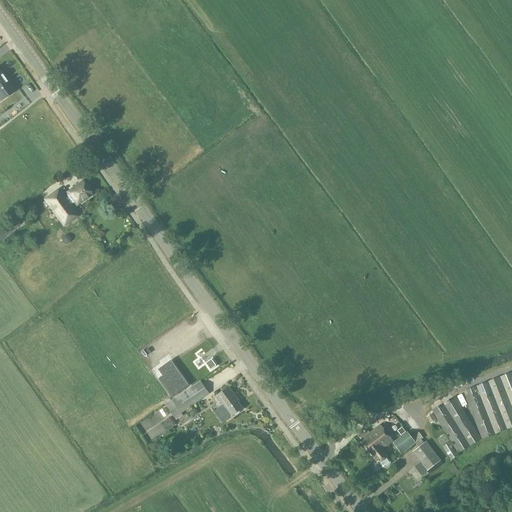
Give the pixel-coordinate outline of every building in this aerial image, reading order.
[(0,83),(0,101),(1,101),(14,92),(5,80),(0,83)] [(70,206),(74,203),(76,206),(91,194),(83,182),(67,193),(69,196),(65,199),(58,189),(43,200),(64,227),(78,217),(70,206)] [(0,240),(20,224),(15,218),(0,230),(0,240)] [(62,238),(62,240),(62,242),(63,243),(65,244),(66,244),(68,243),(69,242),(70,241),(70,239),(70,237),(69,236),(67,235),(65,235),(64,236),(63,237),(62,238)] [(211,370),(216,366),(212,359),(206,364),(211,370)] [(172,398),(189,386),(171,361),(158,370),(163,377),(158,380),(172,398)] [(511,373),(464,392),(482,440),(511,427),(511,373)] [(201,381),(166,405),(174,418),(177,417),(179,419),(189,412),(187,410),(210,394),(201,381)] [(214,412),(222,423),(242,409),(238,403),(239,402),(229,388),(216,397),(222,406),(214,412)] [(435,439),(444,432),(458,455),(481,440),(454,397),(431,411),(442,429),(433,436),(435,439)] [(431,424),(436,421),(432,414),(427,417),(431,424)] [(387,446),(387,447),(393,442),(381,426),(370,434),(375,441),(373,443),(374,444),(376,442),(381,449),(384,447),(385,448),(387,446)] [(375,441),(370,434),(368,435),(363,428),(357,433),(362,440),(360,441),(378,464),(379,463),(383,468),(385,468),(390,464),(391,462),(387,457),(389,456),(383,450),(387,447),(387,446),(385,448),(384,447),(381,449),(376,442),(374,444),(373,443),(375,441)] [(398,431),(401,436),(406,432),(403,428),(398,431)] [(407,432),(393,443),(402,455),(423,439),(418,433),(412,438),(407,432)] [(152,438),(147,443),(154,451),(159,446),(152,438)] [(441,461),(427,442),(413,452),(427,471),(441,461)] [(443,447),(451,461),(458,457),(450,443),(443,447)]
